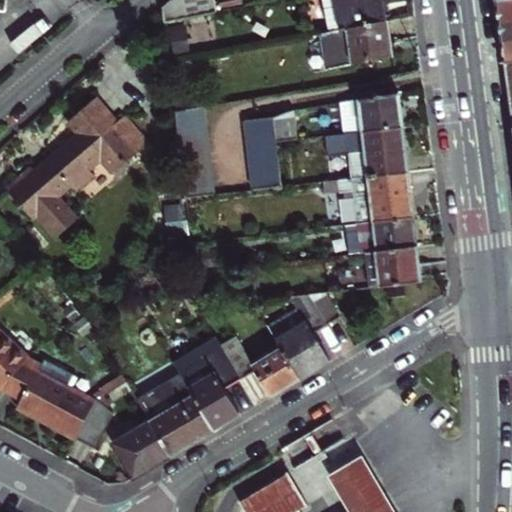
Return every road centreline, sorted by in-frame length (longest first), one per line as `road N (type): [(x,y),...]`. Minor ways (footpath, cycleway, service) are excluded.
road 1 (residential): [(152,511),(187,474),(491,297)]
road 2 (primary): [(458,0),(491,297)]
road 3 (primary): [(491,297),(495,511)]
road 4 (residential): [(0,117),(134,0)]
